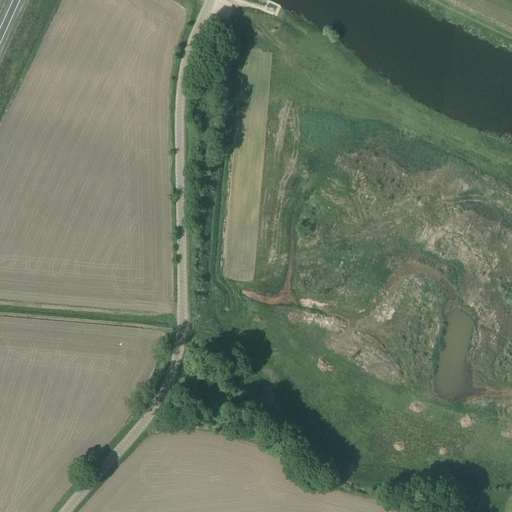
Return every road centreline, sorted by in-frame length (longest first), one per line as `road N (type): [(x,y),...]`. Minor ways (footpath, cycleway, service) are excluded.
road 1 (unclassified): [(66,511),(146,418),(174,370),(182,304),(180,86),(211,0)]
road 2 (track): [(274,13),(210,2),(259,26),(277,46)]
